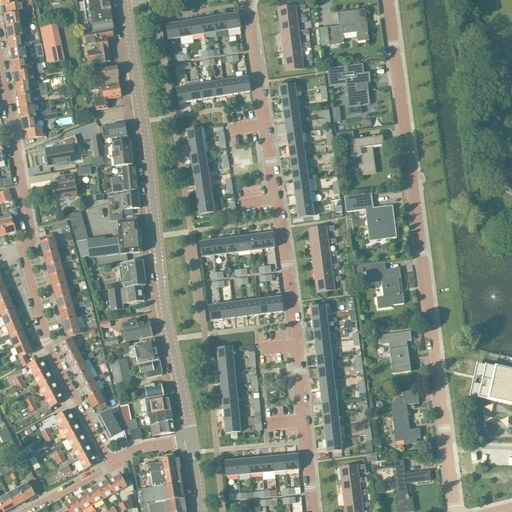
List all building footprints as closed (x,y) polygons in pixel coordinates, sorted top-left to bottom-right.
[(110,10),(108,0),(96,0),(84,2),(85,11),(99,8),(99,11),(110,10)] [(24,15),(23,8),(32,7),(31,2),(16,4),(5,7),(6,15),(4,16),(6,28),(20,25),(18,16),(24,15)] [(296,20),(294,7),(277,9),(279,22),(296,20)] [(110,10),(99,11),(99,8),(85,11),(87,24),(111,20),(110,10)] [(368,41),(364,10),(337,13),(338,27),(319,29),(321,47),(329,46),(343,44),(342,35),(356,34),(357,43),(368,41)] [(239,29),(237,15),(225,17),(227,31),(239,29)] [(227,31),(225,17),(213,19),(215,33),(227,31)] [(215,33),(213,19),(201,21),(203,35),(215,33)] [(58,26),(56,20),(40,24),(41,29),(48,65),(66,61),(59,26),(58,26)] [(113,31),(111,20),(87,24),(89,35),(112,31),(113,31)] [(298,32),(296,20),(279,22),(280,34),(298,32)] [(203,35),(201,21),(189,23),(191,37),(203,35)] [(191,37),(189,23),(177,25),(180,39),(191,37)] [(21,30),(26,29),(25,24),(20,25),(6,28),(8,39),(22,37),(21,30)] [(180,39),(177,25),(165,27),(167,40),(180,39)] [(107,38),(113,37),(112,31),(89,35),(85,35),(87,46),(97,44),(97,40),(107,38)] [(299,45),(298,32),(280,34),(282,47),(299,45)] [(24,48),(22,37),(8,39),(10,51),(24,48)] [(97,44),(98,51),(88,53),(89,65),(111,62),(107,38),(97,40),(97,44)] [(301,57),(299,45),(282,47),(284,59),(301,57)] [(29,51),(27,52),(26,48),(24,48),(10,51),(12,62),(30,59),(29,51)] [(303,70),(301,57),(284,59),(285,72),(303,70)] [(34,70),(33,70),(31,61),(30,59),(12,62),(13,74),(34,70)] [(362,65),(326,70),(329,88),(345,86),(349,116),(361,114),(360,107),(369,106),(367,85),(368,85),(369,84),(370,82),(369,73),(363,74),(362,65)] [(118,84),(117,78),(118,78),(116,68),(97,71),(99,87),(118,84)] [(36,82),(34,70),(13,74),(15,85),(36,82)] [(250,93),(247,79),(235,81),(237,95),(250,93)] [(237,95),(235,81),(223,83),(225,97),(237,95)] [(46,92),(45,85),(36,86),(36,82),(15,85),(17,97),(46,92)] [(225,97),(223,83),(211,85),(213,98),(225,97)] [(213,98),(211,85),(199,87),(201,100),(213,98)] [(120,99),(118,86),(103,88),(104,96),(95,97),(97,111),(108,109),(107,101),(120,99)] [(295,98),(294,86),(280,88),(281,100),(295,98)] [(201,100),(199,87),(187,88),(189,102),(201,100)] [(189,102),(187,88),(175,90),(177,104),(189,102)] [(39,98),(47,96),(46,92),(17,97),(19,108),(33,106),(32,100),(39,98)] [(297,110),(295,98),(281,100),(283,112),(297,110)] [(51,115),(51,110),(34,113),(33,106),(19,108),(21,120),(41,116),(47,115),(51,115)] [(299,122),(297,110),(283,112),(285,124),(299,122)] [(41,116),(21,120),(23,132),(27,131),(29,141),(44,138),(42,121),(48,121),(47,115),(41,116)] [(300,134),(299,122),(285,124),(286,136),(300,134)] [(124,129),(124,124),(102,127),(103,140),(105,140),(126,137),(127,134),(127,131),(124,129)] [(202,142),(201,130),(186,132),(188,144),(202,142)] [(356,140),(355,133),(338,135),(339,143),(348,141),(350,158),(361,156),(362,166),(358,166),(359,175),(374,173),(371,148),(383,146),(382,137),(356,140)] [(302,146),(300,134),(286,136),(288,148),(302,146)] [(74,162),(73,152),(77,151),(76,144),(77,144),(77,143),(74,137),(59,143),(59,144),(55,144),(56,149),(45,151),(46,157),(44,157),(45,164),(47,163),(48,167),(57,165),(57,167),(66,166),(65,164),(74,162)] [(99,137),(91,139),(95,159),(102,158),(99,137)] [(132,154),(130,143),(128,143),(128,139),(126,138),(126,137),(105,140),(106,146),(112,145),(114,157),(132,154)] [(204,154),(202,142),(188,144),(190,156),(204,154)] [(304,158),(302,146),(288,148),(290,159),(304,158)] [(133,165),(132,154),(114,157),(115,167),(133,165)] [(206,166),(204,154),(190,156),(192,168),(206,166)] [(305,169),(304,158),(290,159),(291,171),(305,169)] [(208,178),(206,166),(192,168),(194,180),(208,178)] [(90,167),(76,170),(77,178),(91,175),(90,167)] [(124,192),(137,191),(135,168),(122,169),(123,178),(107,180),(107,178),(103,178),(104,187),(107,187),(107,194),(124,192)] [(307,181),(305,169),(291,171),(293,183),(307,181)] [(76,198),(73,177),(59,180),(59,184),(51,185),(53,202),(76,198)] [(210,189),(208,178),(194,180),(195,192),(210,189)] [(309,193),(307,181),(293,183),(295,195),(309,193)] [(212,201),(210,189),(195,192),(197,204),(212,201)] [(0,205),(12,202),(9,191),(0,194),(0,205)] [(139,209),(138,193),(121,194),(122,202),(124,202),(125,210),(139,209)] [(310,205),(309,193),(295,195),(296,207),(310,205)] [(356,204),(356,196),(344,198),(346,214),(364,211),(368,243),(396,239),(391,207),(372,210),(371,202),(356,204)] [(214,213),(212,201),(197,204),(199,216),(214,213)] [(312,217),(310,205),(296,207),(298,219),(312,217)] [(88,242),(80,213),(69,216),(71,225),(77,243),(87,242),(88,242)] [(12,220),(10,216),(0,219),(0,221),(5,237),(16,233),(12,220)] [(138,229),(137,221),(118,223),(121,256),(143,254),(140,229),(138,229)] [(60,231),(61,233),(70,231),(68,223),(58,225),(55,225),(57,231),(60,231)] [(327,241),(325,228),(308,230),(310,243),(327,241)] [(70,233),(64,235),(66,242),(72,241),(70,233)] [(274,249),(272,234),(260,236),(262,250),(274,249)] [(57,252),(52,235),(46,237),(48,242),(40,244),(44,256),(57,252)] [(262,250),(260,236),(248,238),(250,252),(262,250)] [(250,252),(248,238),(236,239),(238,254),(250,252)] [(238,254),(236,239),(224,241),(226,255),(238,254)] [(120,255),(117,240),(105,242),(104,240),(88,242),(87,242),(90,258),(109,255),(109,257),(120,255)] [(226,255),(224,241),(213,242),(214,257),(226,255)] [(329,253),(327,241),(310,243),(311,256),(329,253)] [(90,258),(87,242),(77,243),(81,259),(90,258)] [(214,257),(213,242),(200,244),(202,258),(214,257)] [(57,252),(44,256),(47,267),(60,263),(61,265),(66,264),(65,260),(59,261),(57,252)] [(330,266),(329,253),(311,256),(313,268),(330,266)] [(142,287),(145,287),(142,262),(120,265),(120,269),(119,269),(119,271),(120,271),(121,283),(121,285),(122,285),(123,289),(142,287)] [(61,265),(60,263),(47,267),(50,278),(63,274),(61,265)] [(385,271),(384,264),(365,266),(367,284),(381,282),(383,298),(376,298),(377,310),(391,308),(391,306),(403,305),(402,294),(399,295),(397,279),(400,278),(399,269),(385,271)] [(332,278),(330,266),(313,268),(315,281),(332,278)] [(63,274),(50,278),(53,289),(66,286),(67,288),(73,286),(71,282),(66,284),(63,274)] [(334,291),(332,278),(315,281),(317,294),(334,291)] [(66,286),(53,289),(56,301),(69,297),(67,288),(66,286)] [(144,302),(142,287),(123,289),(108,291),(108,292),(111,312),(122,310),(122,305),(144,302)] [(0,304),(10,300),(5,289),(0,291),(0,304)] [(69,297),(56,301),(59,312),(72,308),(73,310),(79,309),(78,304),(72,306),(69,297)] [(282,313),(280,298),(268,299),(270,314),(282,313)] [(270,314),(268,299),(256,301),(258,316),(270,314)] [(14,311),(10,300),(0,304),(0,314),(0,315),(1,317),(14,311)] [(258,316),(256,301),(244,303),(246,317),(258,316)] [(246,317),(244,303),(232,304),(234,319),(246,317)] [(234,319),(232,304),(220,306),(222,321),(234,319)] [(222,321),(220,306),(208,307),(210,322),(222,321)] [(326,319),(325,307),(311,309),(312,321),(326,319)] [(76,319),(73,310),(72,308),(59,312),(62,323),(76,319)] [(0,315),(0,314),(0,319),(2,319),(5,327),(19,322),(14,311),(1,317),(0,315)] [(76,319),(62,323),(65,334),(66,335),(66,334),(68,339),(75,337),(83,335),(81,330),(79,331),(79,330),(76,319)] [(328,331),(326,319),(312,321),(314,333),(328,331)] [(23,333),(19,322),(5,327),(9,336),(10,338),(23,333)] [(136,322),(121,325),(125,343),(151,337),(148,323),(137,326),(136,322)] [(329,343),(328,331),(314,333),(315,345),(329,343)] [(388,344),(392,375),(410,373),(409,367),(406,348),(405,342),(411,341),(410,332),(378,336),(379,346),(388,344)] [(9,336),(3,339),(4,343),(11,340),(15,349),(28,343),(23,333),(10,338),(9,336)] [(117,338),(103,341),(105,347),(118,345),(117,338)] [(77,351),(72,342),(71,341),(68,342),(59,347),(64,358),(77,351)] [(145,374),(146,380),(161,377),(161,375),(162,374),(161,370),(159,369),(154,341),(134,346),(140,375),(145,374)] [(29,365),(25,357),(32,354),(28,343),(15,349),(19,360),(24,368),(27,366),(29,365)] [(330,355),(329,343),(315,345),(316,357),(330,355)] [(232,361),(231,349),(217,350),(218,362),(232,361)] [(77,351),(64,358),(70,368),(82,361),(83,364),(89,361),(87,357),(81,360),(77,351)] [(332,367),(330,355),(316,357),(317,369),(332,367)] [(46,370),(40,359),(29,365),(27,366),(33,377),(46,370)] [(82,361),(70,368),(75,378),(88,372),(93,369),(89,361),(83,364),(82,361)] [(126,361),(110,364),(115,389),(131,386),(126,361)] [(233,373),(232,361),(218,362),(219,374),(233,373)] [(511,371),(476,364),(469,397),(511,406),(511,371)] [(333,379),(332,367),(317,369),(319,381),(333,379)] [(88,372),(75,378),(81,389),(93,382),(94,384),(100,382),(98,378),(93,369),(88,372)] [(52,381),(46,370),(33,377),(39,388),(52,381)] [(235,385),(233,373),(219,374),(220,386),(235,385)] [(23,383),(20,377),(13,381),(16,387),(23,383)] [(334,391),(333,379),(319,381),(320,393),(334,391)] [(57,391),(52,381),(39,388),(44,399),(57,391)] [(99,393),(94,384),(93,382),(81,389),(87,399),(99,393)] [(16,387),(19,393),(27,388),(23,383),(16,387)] [(146,395),(142,396),(142,400),(144,400),(162,397),(161,386),(154,388),(154,385),(145,387),(146,395)] [(236,397),(235,385),(220,386),(222,398),(236,397)] [(63,402),(57,391),(44,399),(50,409),(63,402)] [(335,403),(334,391),(320,393),(321,405),(335,403)] [(418,405),(417,391),(403,393),(403,399),(394,400),(391,407),(390,407),(393,432),(393,433),(394,442),(403,441),(403,445),(416,443),(416,439),(420,439),(419,430),(422,430),(422,429),(409,431),(406,406),(418,405)] [(107,408),(99,393),(87,399),(92,410),(99,406),(101,411),(107,408)] [(162,397),(144,400),(147,416),(155,414),(170,412),(168,400),(163,400),(162,397)] [(237,409),(236,397),(222,398),(223,410),(237,409)] [(34,404),(31,398),(24,402),(27,408),(34,404)] [(337,415),(335,403),(321,405),(323,416),(337,415)] [(27,408),(30,414),(38,410),(34,404),(27,408)] [(127,406),(120,408),(122,417),(123,422),(129,421),(128,416),(129,416),(127,406)] [(123,427),(119,429),(112,416),(118,413),(117,408),(97,419),(108,441),(109,440),(112,446),(111,446),(112,446),(127,444),(123,427)] [(238,420),(237,409),(223,410),(224,422),(238,420)] [(74,422),(68,411),(55,418),(61,429),(74,422)] [(171,422),(170,412),(155,414),(156,416),(148,417),(150,426),(151,425),(151,427),(155,427),(155,425),(171,422)] [(338,427),(337,415),(323,416),(324,428),(338,427)] [(123,422),(126,436),(130,436),(130,434),(138,432),(136,420),(129,421),(123,422)] [(239,433),(238,420),(224,422),(225,434),(239,433)] [(80,433),(74,422),(61,429),(67,440),(80,433)] [(174,434),(171,422),(155,425),(155,427),(151,427),(152,429),(150,429),(152,437),(174,434)] [(339,439),(338,427),(324,428),(325,440),(339,439)] [(51,435),(48,429),(41,433),(44,439),(51,435)] [(0,433),(0,438),(3,445),(12,440),(7,430),(0,433)] [(142,440),(140,432),(138,432),(130,434),(130,436),(131,442),(142,440)] [(86,443),(80,433),(67,440),(72,450),(86,443)] [(44,439),(47,445),(54,441),(51,435),(44,439)] [(341,451),(339,439),(325,440),(326,453),(341,451)] [(91,454),(86,443),(72,450),(78,461),(91,454)] [(63,456),(60,450),(52,454),(55,460),(63,456)] [(97,465),(91,454),(78,461),(84,472),(97,465)] [(55,460),(57,465),(65,461),(63,456),(55,460)] [(298,470),(296,456),(284,457),(285,471),(298,470)] [(285,471),(284,457),(272,458),(273,473),(285,471)] [(273,473),(272,458),(260,459),(261,474),(273,473)] [(261,474),(260,459),(248,460),(250,475),(261,474)] [(180,469),(178,460),(150,464),(151,474),(180,469)] [(250,475),(248,460),(236,462),(238,476),(250,475)] [(404,475),(403,461),(381,464),(381,467),(379,468),(379,471),(392,469),(397,511),(413,511),(411,498),(408,498),(408,496),(407,497),(405,485),(430,482),(429,472),(404,475)] [(238,476),(236,462),(224,463),(225,477),(238,476)] [(37,463),(31,466),(34,471),(40,468),(37,463)] [(61,470),(64,476),(71,472),(68,466),(61,470)] [(358,479),(356,466),(339,468),(341,481),(358,479)] [(182,484),(180,469),(151,474),(146,475),(148,490),(182,484)] [(40,488),(32,475),(25,479),(28,485),(18,490),(24,502),(35,497),(33,492),(40,488)] [(127,487),(121,476),(108,483),(107,481),(106,481),(113,495),(127,487)] [(358,485),(362,484),(361,479),(358,479),(341,481),(342,494),(359,492),(358,485)] [(113,495),(106,481),(96,487),(103,500),(113,495)] [(147,482),(137,483),(138,490),(148,488),(147,482)] [(184,499),(182,484),(148,490),(140,491),(142,505),(184,499)] [(103,500),(96,487),(85,493),(92,506),(103,500)] [(24,502),(18,490),(8,495),(14,508),(24,502)] [(361,504),(359,492),(342,494),(343,506),(361,504)] [(81,511),(92,506),(85,493),(74,499),(81,511)] [(6,511),(14,508),(8,495),(0,499),(0,507),(2,511),(6,511)] [(127,497),(130,511),(137,509),(134,496),(127,497)] [(81,511),(74,499),(63,505),(67,511),(81,511)] [(186,511),(184,499),(142,505),(143,511),(186,511)] [(119,505),(122,511),(123,511),(129,509),(125,502),(119,505)]
